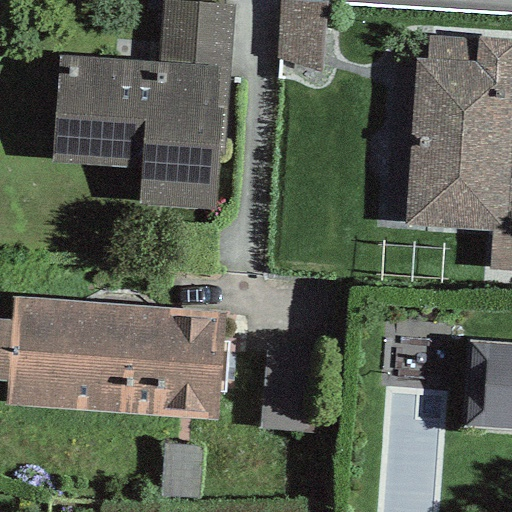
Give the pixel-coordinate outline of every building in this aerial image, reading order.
[(167,0),(163,67),(72,60),(65,159),(159,165),(155,213),(238,219),(253,5),(182,0),(167,0)] [(331,81),(332,11),(286,11),(286,81),(331,81)] [(425,66),(416,66),(406,225),(493,231),(491,272),(511,273),(511,183),(508,183),(511,117),(511,45),(427,40),(425,66)] [(0,407),(219,425),(228,317),(0,299),(0,407)] [(328,343),(260,338),(255,413),(323,418),(328,343)] [(511,347),(469,344),(463,426),(511,430),(511,347)] [(177,455),(170,502),(205,507),(212,460),(177,455)]
